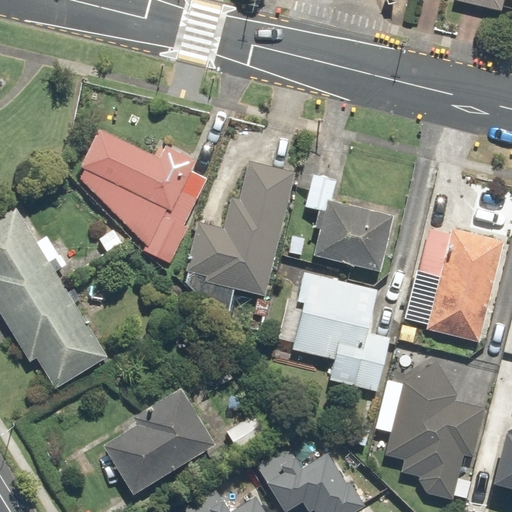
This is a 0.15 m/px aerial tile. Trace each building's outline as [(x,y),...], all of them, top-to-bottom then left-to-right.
[(511,0),(456,0),(511,11),(511,0)] [(81,168),(89,172),(79,181),(147,252),(146,252),(147,253),(153,259),(156,256),(172,261),(194,197),(180,192),(192,162),(162,150),(158,160),(99,132),(81,168)] [(187,272),(221,280),(219,288),(262,299),(293,176),(250,166),(233,230),(199,221),(187,272)] [(329,201),(318,254),(376,266),(387,213),(329,201)] [(102,351),(19,213),(0,223),(0,303),(48,383),(102,351)] [(451,237),(429,331),(478,342),(500,249),(451,237)] [(374,289),(305,274),(289,346),(344,358),(337,385),(375,394),(388,338),(365,333),(374,289)] [(403,459),(399,473),(418,478),(415,494),(449,500),(454,471),(458,454),(473,457),(484,407),(469,404),(471,397),(452,392),(435,364),(407,382),(389,456),(403,459)] [(112,442),(140,489),(210,447),(181,400),(112,442)] [(257,413),(226,431),(239,452),(269,434),(257,413)] [(511,436),(503,435),(493,482),(511,486),(511,436)] [(257,461),(285,505),(300,496),(309,511),(350,511),(373,498),(358,473),(352,477),(330,443),(309,457),(296,437),(257,461)] [(181,504),(186,511),(269,511),(253,486),(232,499),(219,479),(181,504)]
